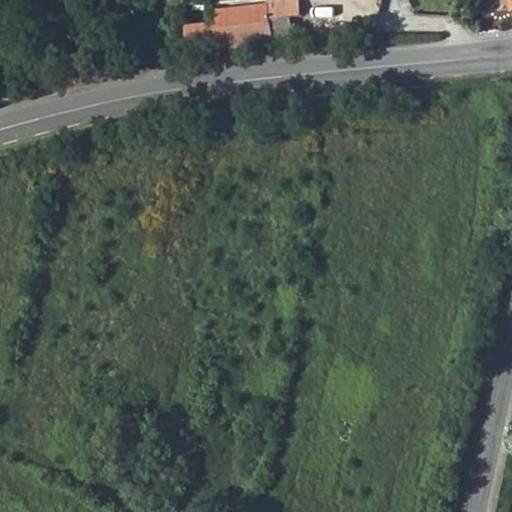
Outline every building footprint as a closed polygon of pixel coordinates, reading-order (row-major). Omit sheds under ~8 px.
[(267,5),(269,20),(291,18),(301,17),(299,0),(267,0),(266,0),(267,5)] [(244,8),(248,44),(294,38),(291,18),(269,20),(267,5),(244,8)] [(216,47),(248,44),(244,8),(213,11),(214,22),(216,47)] [(182,22),(184,20),(185,9),(180,9),(177,10),(175,13),(174,16),(174,18),(175,20),(176,22),(179,23),(182,22)] [(186,25),(190,50),(216,47),(214,22),(186,25)] [(138,472),(151,475),(155,456),(142,453),(138,472)] [(163,487),(178,490),(181,475),(166,472),(163,487)]
